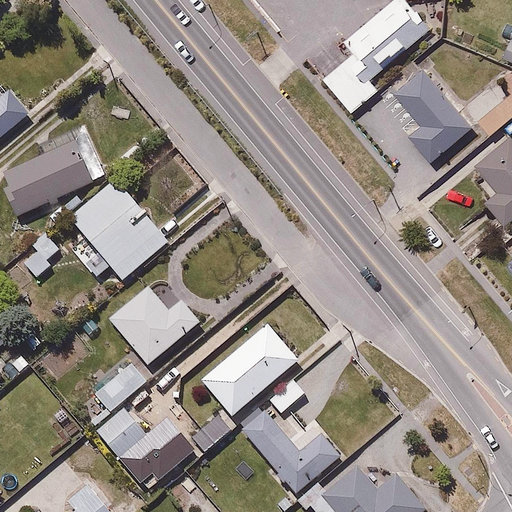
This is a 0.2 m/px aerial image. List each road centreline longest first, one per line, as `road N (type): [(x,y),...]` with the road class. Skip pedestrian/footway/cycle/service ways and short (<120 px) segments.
road 1 (primary): [(158,0),(425,321)]
road 2 (primary): [(511,461),(425,321)]
